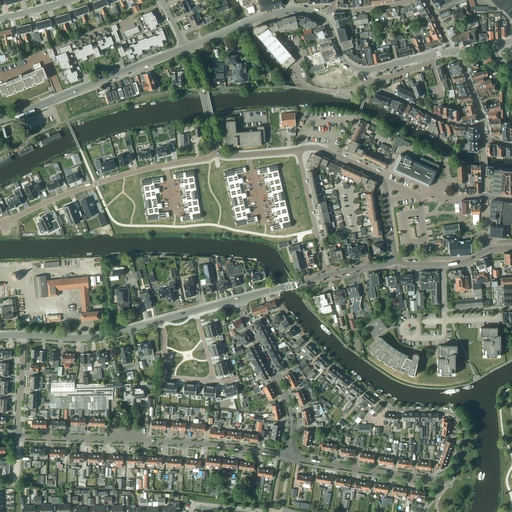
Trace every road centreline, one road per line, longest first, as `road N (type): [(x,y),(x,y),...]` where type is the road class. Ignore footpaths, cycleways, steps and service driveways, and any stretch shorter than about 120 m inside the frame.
road 1 (residential): [(447,482),(461,442),(455,415),(379,401),(305,337),(271,290)]
road 2 (residential): [(286,456),(18,436)]
road 3 (tertiary): [(0,122),(185,47)]
road 4 (tertiary): [(297,149),(321,148),(380,178),(395,263)]
road 5 (residential): [(0,222),(165,164)]
road 6 (residential): [(286,456),(288,407),(235,299)]
road 7 (residential): [(447,482),(286,456)]
road 8 (tertiary): [(159,320),(77,339),(22,334)]
road 9 (residential): [(325,276),(297,149)]
road 10 (residential): [(482,123),(441,119),(368,79)]
